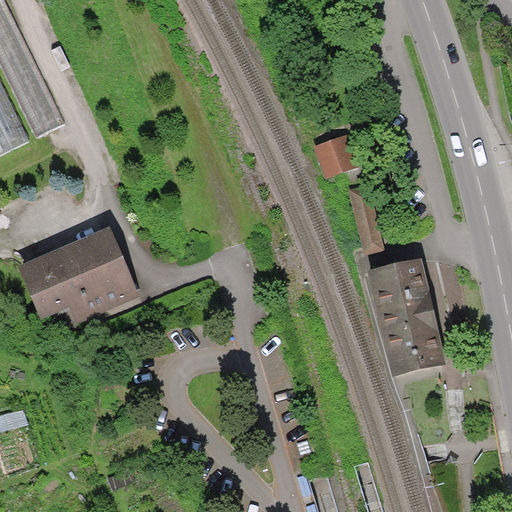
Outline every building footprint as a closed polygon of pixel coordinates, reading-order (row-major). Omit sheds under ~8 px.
[(5,0),(0,0),(0,156),(67,123),(5,0)] [(345,137),(317,147),(327,175),(355,165),(345,137)] [(371,195),(354,199),(364,250),(382,246),(375,212),(371,195)] [(111,231),(21,268),(43,321),(74,308),(81,326),(140,302),(111,231)] [(419,263),(371,274),(394,375),(441,364),(419,263)] [(0,433),(23,427),(19,413),(0,418),(0,433)]
